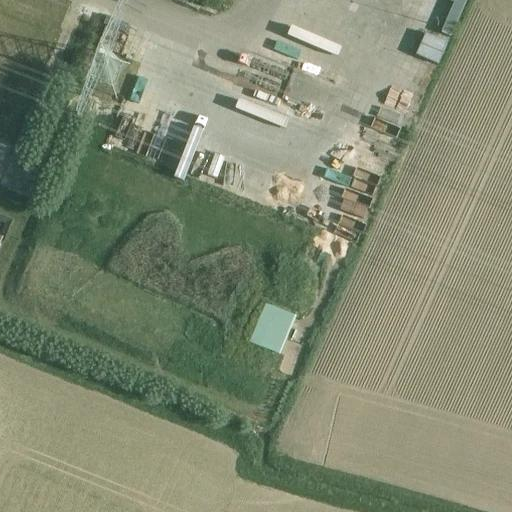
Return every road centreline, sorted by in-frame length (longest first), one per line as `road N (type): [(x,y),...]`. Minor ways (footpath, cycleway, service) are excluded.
road 1 (unknown): [(378,0),(386,41),(344,154)]
road 2 (track): [(76,0),(19,142)]
